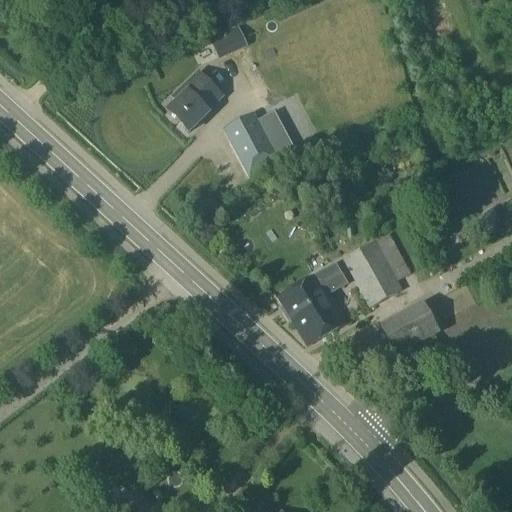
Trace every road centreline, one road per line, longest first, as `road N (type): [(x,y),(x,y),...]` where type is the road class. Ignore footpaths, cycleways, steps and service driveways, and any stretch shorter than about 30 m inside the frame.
road 1 (secondary): [(365,441),(0,104)]
road 2 (unclassified): [(365,441),(409,404),(440,393),(511,400)]
